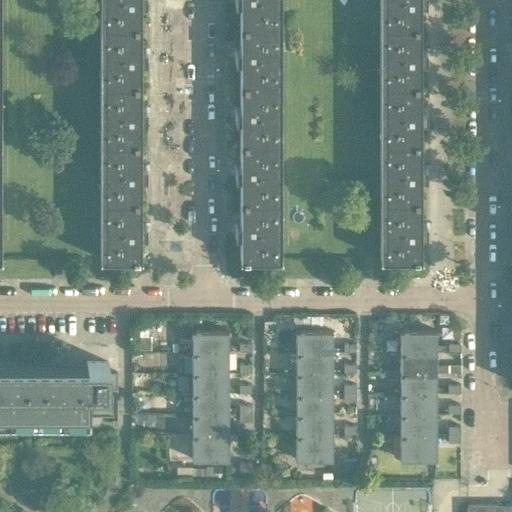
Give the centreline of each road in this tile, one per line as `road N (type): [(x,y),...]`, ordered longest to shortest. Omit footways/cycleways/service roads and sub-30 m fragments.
road 1 (residential): [(484,301),(486,0)]
road 2 (residential): [(203,298),(201,0)]
road 3 (residential): [(203,298),(484,301)]
road 4 (residential): [(0,299),(203,298)]
road 5 (residential): [(499,474),(500,415),(486,402),(484,301)]
